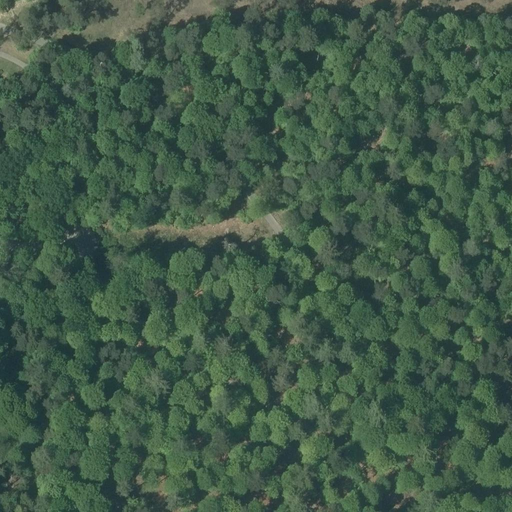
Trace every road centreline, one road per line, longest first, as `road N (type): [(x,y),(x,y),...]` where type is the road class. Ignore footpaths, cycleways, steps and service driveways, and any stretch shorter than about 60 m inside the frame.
road 1 (unclassified): [(0,27),(111,63),(143,85),(247,192),(349,330),(465,446),(496,511)]
road 2 (track): [(82,278),(84,361),(73,386),(76,511)]
road 3 (track): [(124,72),(116,117),(77,202)]
